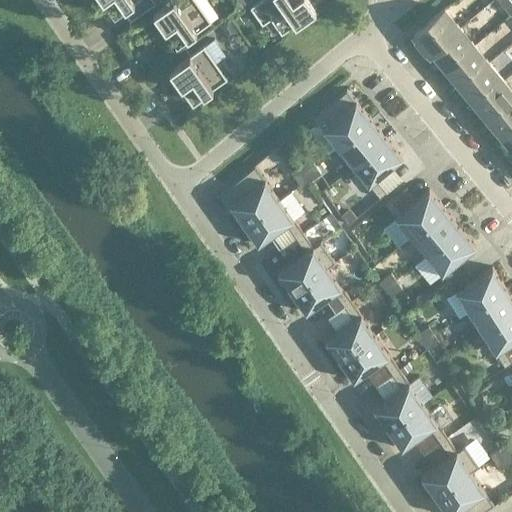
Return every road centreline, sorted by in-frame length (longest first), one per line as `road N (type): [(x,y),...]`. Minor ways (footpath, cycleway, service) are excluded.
road 1 (residential): [(404,511),(178,190)]
road 2 (residential): [(178,190),(41,0)]
road 3 (residential): [(178,190),(354,40)]
road 4 (residential): [(511,209),(354,40)]
road 5 (tertiary): [(30,351),(142,511)]
